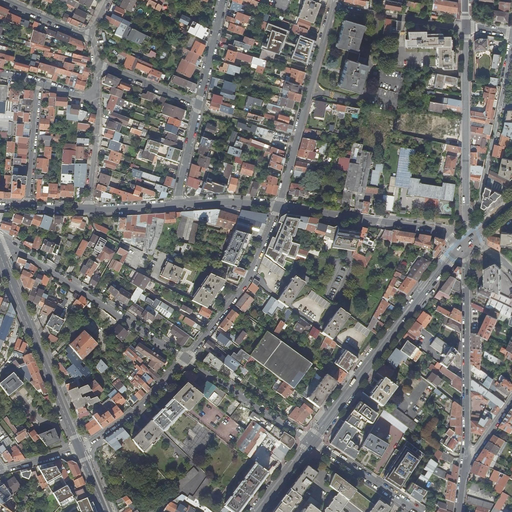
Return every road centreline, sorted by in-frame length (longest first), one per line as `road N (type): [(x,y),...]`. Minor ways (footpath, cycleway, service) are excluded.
road 1 (primary): [(466,242),(312,442)]
road 2 (residential): [(465,463),(466,242)]
road 3 (residential): [(186,359),(16,250),(0,248)]
road 4 (secondary): [(0,254),(78,448)]
road 5 (residential): [(278,206),(332,5)]
road 6 (tertiary): [(278,206),(466,242)]
road 7 (residential): [(466,210),(478,206),(511,36)]
road 8 (residential): [(464,29),(466,210)]
road 9 (residential): [(278,206),(240,289),(186,359)]
road 10 (residential): [(312,442),(186,359)]
road 11 (residential): [(186,359),(134,411),(78,448)]
road 12 (residential): [(419,511),(312,442)]
road 13 (residential): [(37,82),(28,207)]
